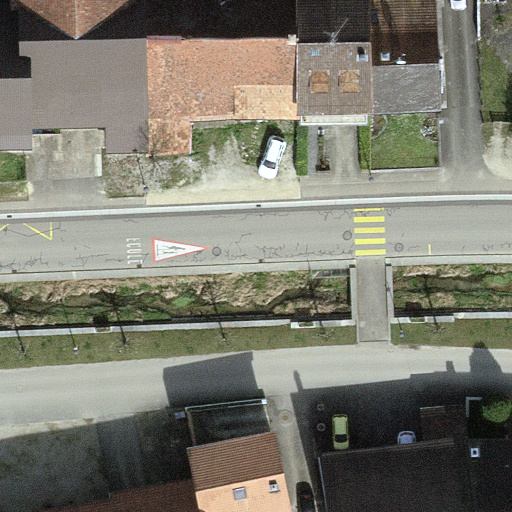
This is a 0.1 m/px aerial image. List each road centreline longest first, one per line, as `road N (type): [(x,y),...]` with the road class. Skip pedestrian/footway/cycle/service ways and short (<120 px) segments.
road 1 (secondary): [(0,248),(511,229)]
road 2 (residential): [(511,379),(0,385)]
